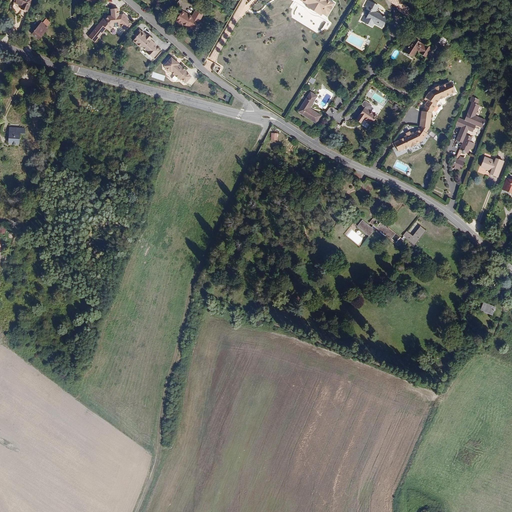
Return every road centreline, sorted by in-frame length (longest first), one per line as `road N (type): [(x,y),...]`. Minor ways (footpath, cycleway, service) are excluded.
road 1 (track): [(136,511),(191,290),(269,118)]
road 2 (residential): [(511,270),(442,208),(255,115)]
road 3 (residential): [(255,115),(58,67),(0,44)]
road 4 (residential): [(255,115),(152,21)]
